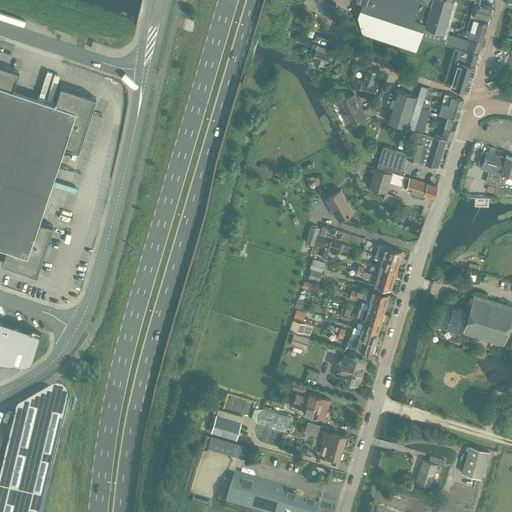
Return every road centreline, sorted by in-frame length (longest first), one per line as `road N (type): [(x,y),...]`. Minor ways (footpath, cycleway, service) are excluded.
road 1 (primary): [(119,511),(146,356),(252,0)]
road 2 (primary): [(227,0),(125,347),(98,511)]
road 3 (unclassified): [(345,511),(422,250),(466,121),(477,110)]
road 4 (tertiary): [(79,326),(110,237),(144,76)]
road 5 (residential): [(476,96),(353,58),(331,30),(324,0)]
road 6 (unclassified): [(0,28),(144,76)]
